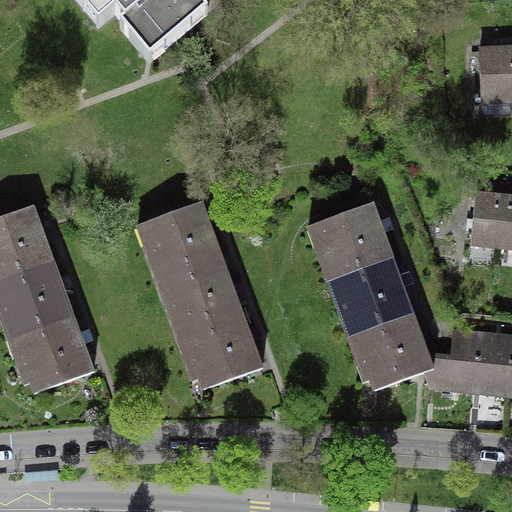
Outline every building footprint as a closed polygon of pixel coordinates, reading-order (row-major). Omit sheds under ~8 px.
[(87,0),(105,21),(100,26),(99,25),(97,27),(98,28),(115,14),(125,26),(120,29),(148,63),(149,63),(150,64),(151,63),(151,62),(205,17),(206,17),(207,16),(206,15),(206,14),(194,0),(87,0)] [(481,52),(479,52),(481,103),(483,103),(511,101),(511,50),(505,51),(503,43),(490,45),(490,52),(481,52)] [(500,248),(505,198),(502,198),(478,196),(478,193),(476,193),(471,247),(473,247),(474,238),(500,240),(499,248),(500,248)] [(511,198),(508,198),(505,198),(500,248),(501,248),(501,240),(511,241),(511,198)] [(202,205),(143,226),(144,228),(145,228),(164,281),(221,260),(209,229),(201,207),(203,206),(202,205)] [(314,227),(315,229),(316,229),(335,282),(391,261),(380,230),(372,208),(374,207),(373,206),(314,227)] [(33,208),(0,220),(0,282),(51,264),(40,233),(32,211),(34,210),(33,208)] [(229,283),(221,260),(164,281),(184,335),(240,315),(229,283)] [(391,261),(335,282),(355,336),(411,316),(400,284),(391,261)] [(0,282),(0,297),(15,339),(71,319),(60,287),(51,264),(0,282)] [(249,337),(240,315),(184,335),(204,390),(263,369),(262,367),(260,368),(249,337)] [(420,339),(411,316),(355,336),(375,391),(424,373),(431,371),(425,354),(420,339)] [(79,341),(71,319),(15,339),(35,394),(94,373),(93,371),(91,372),(79,341)] [(471,391),(472,391),(478,336),(465,335),(453,333),(451,356),(425,354),(431,371),(424,373),(429,386),(455,389),(456,383),(472,385),(471,391)] [(506,394),(511,339),(495,338),(478,336),(472,391),(490,393),(491,385),(506,387),(505,394),(506,394)] [(57,471),(23,473),(24,483),(58,480),(57,471)]
